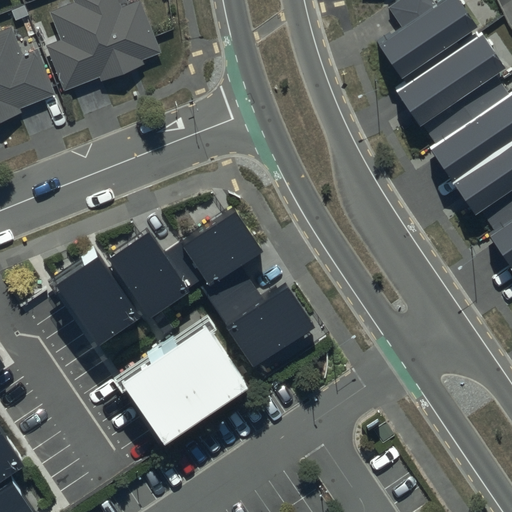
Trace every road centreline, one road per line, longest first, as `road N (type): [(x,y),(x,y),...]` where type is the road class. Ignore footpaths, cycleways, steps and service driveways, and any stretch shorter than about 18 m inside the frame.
road 1 (residential): [(293,0),(309,63),(368,194),(511,404)]
road 2 (residential): [(511,500),(304,197),(264,110)]
road 3 (residential): [(264,110),(0,211)]
